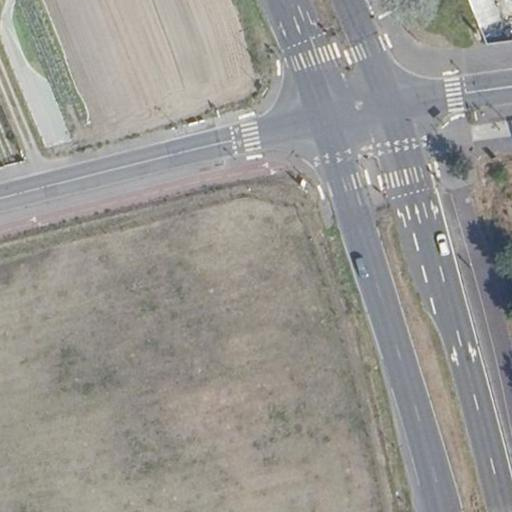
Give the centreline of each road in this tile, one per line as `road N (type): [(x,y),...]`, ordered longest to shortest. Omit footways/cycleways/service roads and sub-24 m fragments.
road 1 (primary): [(503,511),(392,103)]
road 2 (primary): [(324,115),(443,511)]
road 3 (tertiary): [(324,115),(0,199)]
road 4 (primary): [(280,0),(324,115)]
road 5 (track): [(0,73),(44,187)]
road 6 (tertiary): [(511,86),(392,103)]
